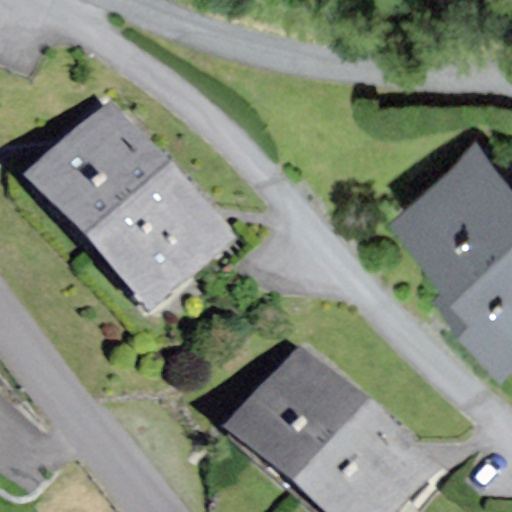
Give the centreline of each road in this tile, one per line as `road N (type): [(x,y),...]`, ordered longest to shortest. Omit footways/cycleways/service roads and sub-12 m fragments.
road 1 (residential): [(511,424),(211,126),(36,0)]
road 2 (residential): [(125,0),(232,46),(359,68),(511,71)]
road 3 (residential): [(155,511),(0,316)]
